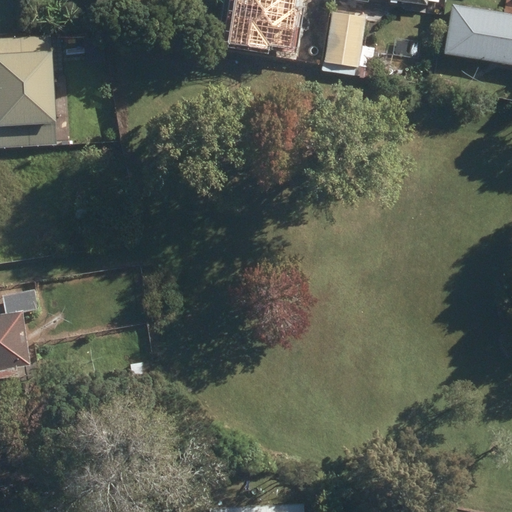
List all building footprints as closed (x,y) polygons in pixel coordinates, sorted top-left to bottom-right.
[(116,19),(134,21),(136,3),(119,0),(116,19)] [(443,56),(511,68),(511,16),(452,5),(443,56)] [(36,14),(47,26),(53,21),(42,8),(36,14)] [(322,73),(357,78),(357,68),(372,70),(374,49),(363,48),(366,18),(332,14),(329,47),(320,46),(318,58),(324,58),(322,73)] [(0,42),(0,98),(15,97),(11,41),(0,42)] [(306,70),(317,71),(319,58),(307,57),(306,70)] [(58,116),(58,135),(78,135),(77,116),(58,116)] [(0,380),(18,377),(17,369),(32,367),(23,314),(38,311),(35,291),(3,296),(6,316),(0,316),(0,380)]
